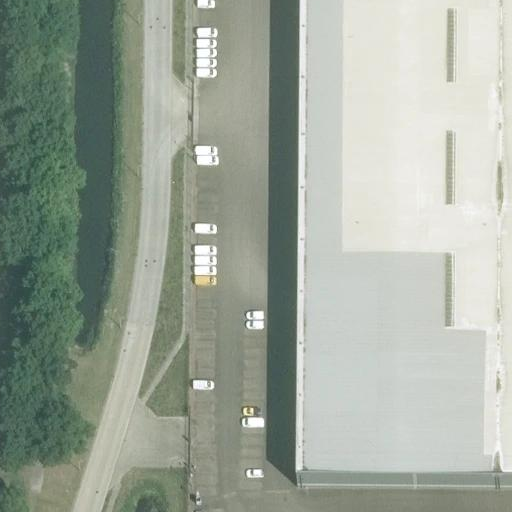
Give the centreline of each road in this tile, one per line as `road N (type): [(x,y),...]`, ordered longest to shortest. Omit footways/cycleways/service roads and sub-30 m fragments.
road 1 (unclassified): [(85,511),(133,353),(153,244),(158,0)]
road 2 (track): [(30,511),(41,0)]
